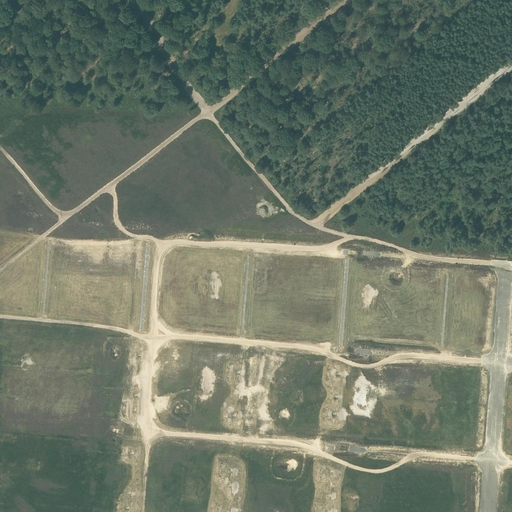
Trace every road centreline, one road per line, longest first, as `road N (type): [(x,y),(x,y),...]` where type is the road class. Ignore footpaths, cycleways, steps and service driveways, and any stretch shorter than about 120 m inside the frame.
road 1 (track): [(511,264),(432,259),(353,237),(308,249),(167,244),(156,266),(145,405),(154,431),(296,444),(366,470),(427,455),(511,462)]
road 2 (track): [(0,316),(153,338),(308,347),(364,366),(413,356),(511,368)]
road 3 (track): [(0,270),(346,0)]
road 4 (track): [(353,237),(288,207),(176,71),(132,0)]
road 5 (track): [(313,225),(511,64)]
road 6 (track): [(487,511),(506,264)]
